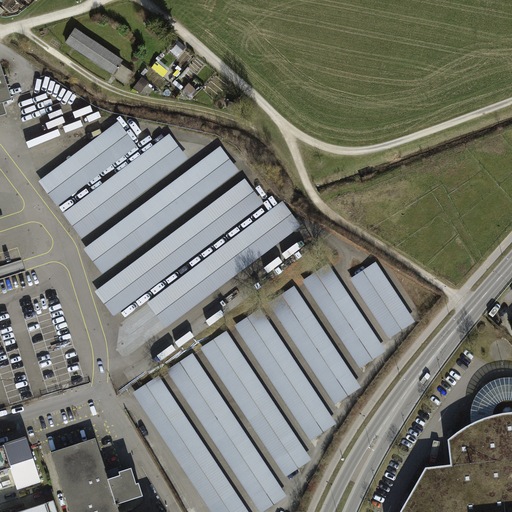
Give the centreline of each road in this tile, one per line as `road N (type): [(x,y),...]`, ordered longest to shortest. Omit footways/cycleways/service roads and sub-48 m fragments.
road 1 (track): [(143,0),(319,147),(371,149),(511,100)]
road 2 (track): [(289,127),(314,197),(473,309)]
road 3 (track): [(256,129),(229,115),(112,89),(14,27)]
road 4 (secondary): [(403,396),(511,265)]
road 5 (secondary): [(403,396),(370,430),(329,511)]
road 6 (secondary): [(351,511),(403,396)]
road 7 (unknown): [(12,293),(43,410)]
